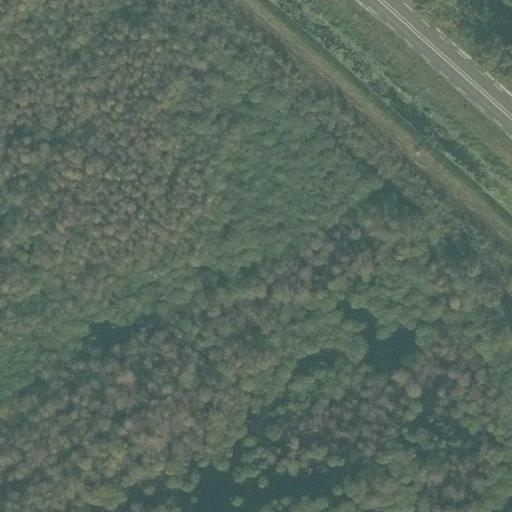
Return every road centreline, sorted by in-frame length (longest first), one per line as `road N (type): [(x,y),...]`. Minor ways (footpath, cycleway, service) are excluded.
road 1 (track): [(511,245),(242,0)]
road 2 (primary): [(511,118),(378,0)]
